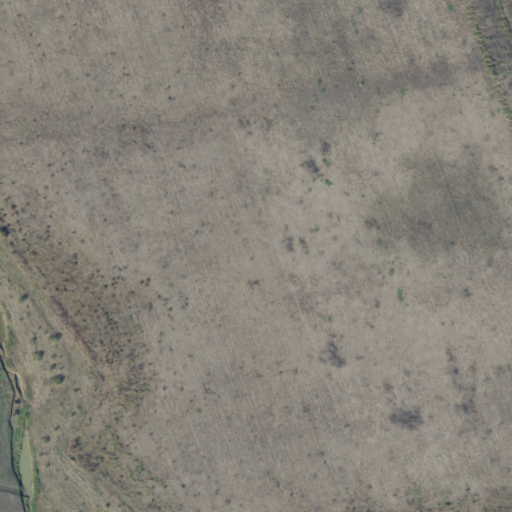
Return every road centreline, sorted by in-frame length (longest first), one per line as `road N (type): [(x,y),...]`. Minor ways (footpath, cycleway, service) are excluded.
road 1 (residential): [(189,0),(339,412)]
road 2 (residential): [(511,290),(403,0)]
road 3 (residential): [(339,412),(511,348)]
